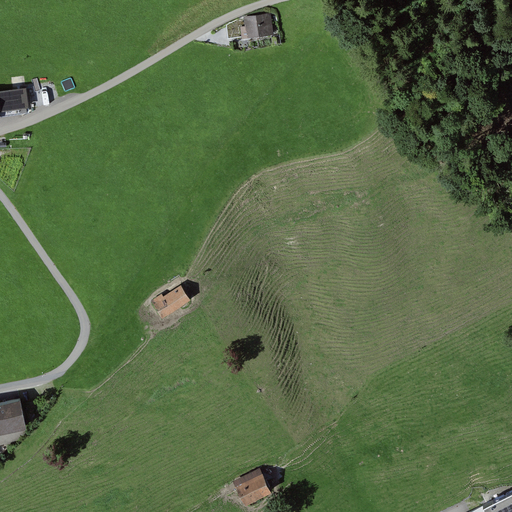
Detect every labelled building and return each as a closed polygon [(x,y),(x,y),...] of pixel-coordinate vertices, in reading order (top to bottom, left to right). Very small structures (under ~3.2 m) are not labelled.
[(272,14),(244,17),(247,39),(274,35),(272,14)] [(21,94),(0,97),(0,127),(4,127),(4,121),(24,119),(21,94)] [(168,293),(159,299),(173,317),(199,298),(189,283),(171,296),(168,293)] [(31,397),(0,404),(0,433),(37,425),(31,397)] [(265,467),(240,481),(254,506),(279,492),(265,467)] [(511,511),(511,490),(484,504),(487,511),(511,511)]
